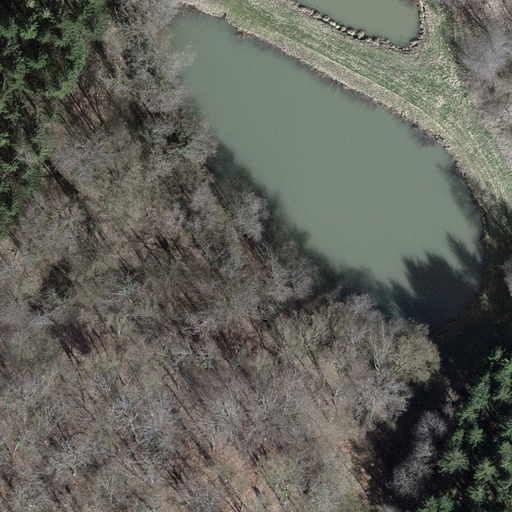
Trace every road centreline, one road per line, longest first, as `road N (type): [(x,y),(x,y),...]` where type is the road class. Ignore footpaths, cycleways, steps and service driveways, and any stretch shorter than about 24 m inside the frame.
road 1 (track): [(128,0),(122,55),(133,140),(187,261),(240,316),(434,418)]
road 2 (track): [(472,348),(494,302),(504,254),(491,165),(432,106),(233,0)]
